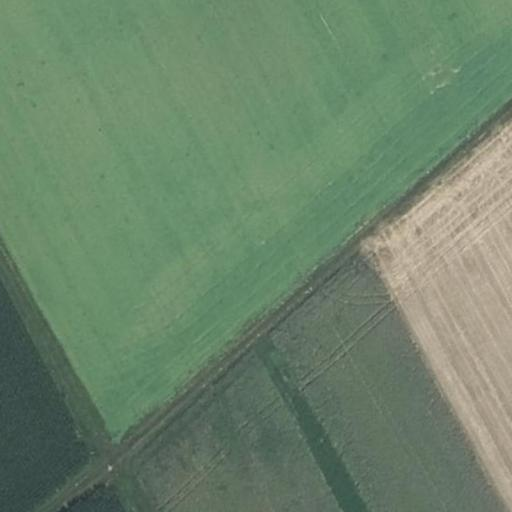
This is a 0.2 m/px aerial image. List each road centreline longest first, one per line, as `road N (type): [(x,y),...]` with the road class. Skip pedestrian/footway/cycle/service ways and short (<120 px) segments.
road 1 (track): [(57,511),(511,111)]
road 2 (track): [(141,511),(0,249)]
